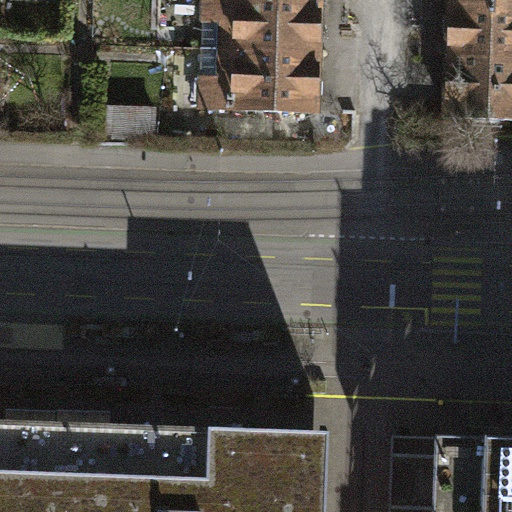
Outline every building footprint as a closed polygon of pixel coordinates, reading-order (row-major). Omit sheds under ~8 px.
[(310,55),(312,1),(293,0),(194,0),(192,51),(310,55)] [(511,5),(442,3),(440,56),(511,59),(511,5)] [(308,112),(310,55),(192,51),(190,108),(308,112)] [(511,59),(440,56),(437,116),(511,119),(511,59)] [(0,511),(317,511),(321,435),(0,422),(0,511)] [(424,511),(427,437),(384,435),(380,511),(424,511)] [(511,511),(511,440),(427,437),(424,511),(511,511)]
